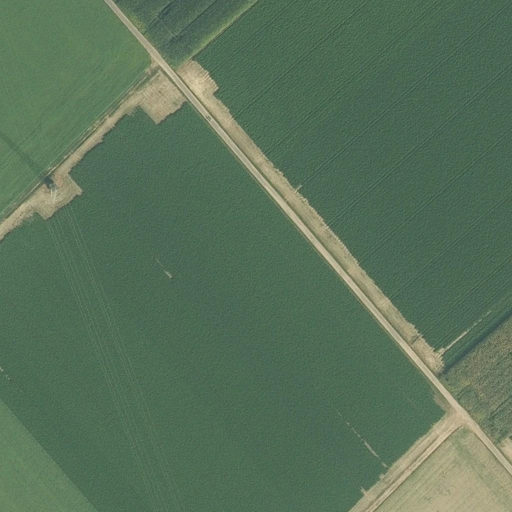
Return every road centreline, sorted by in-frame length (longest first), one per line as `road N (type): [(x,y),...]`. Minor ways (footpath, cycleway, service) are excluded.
road 1 (track): [(511,471),(106,0)]
road 2 (track): [(159,61),(0,220)]
road 3 (track): [(365,511),(463,415)]
